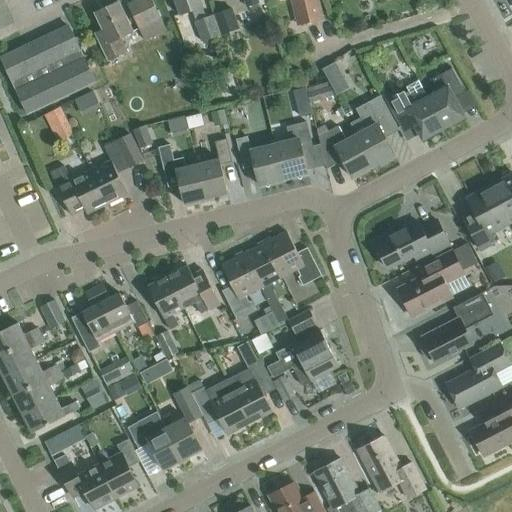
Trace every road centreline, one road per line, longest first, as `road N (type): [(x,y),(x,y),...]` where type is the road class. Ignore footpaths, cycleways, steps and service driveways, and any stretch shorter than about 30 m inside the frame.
road 1 (residential): [(340,213),(298,197),(47,259),(0,281)]
road 2 (residential): [(160,511),(392,391)]
road 3 (residential): [(340,213),(511,114)]
road 4 (residential): [(392,391),(340,235),(340,213)]
road 5 (residential): [(467,476),(424,394),(392,391)]
